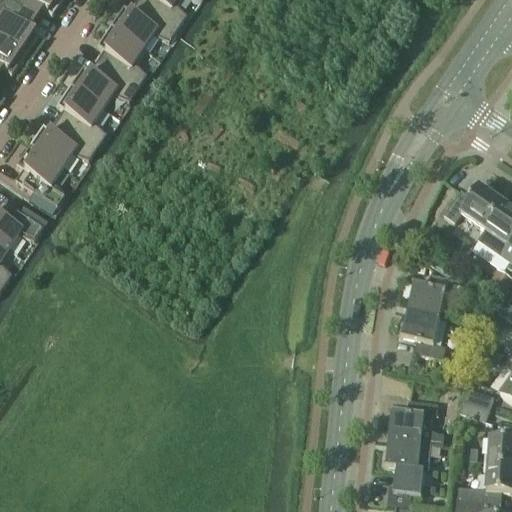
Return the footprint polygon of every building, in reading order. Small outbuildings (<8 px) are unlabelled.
[(2,0),(1,2),(34,24),(40,14),(50,21),(64,1),(61,0),(2,0)] [(139,0),(136,6),(177,34),(186,21),(173,8),(178,0),(139,0)] [(0,44),(23,61),(37,41),(27,34),(34,24),(1,2),(0,4),(0,44)] [(122,12),(109,32),(142,54),(151,41),(168,47),(177,34),(136,6),(129,16),(122,12)] [(102,56),(95,66),(136,94),(145,80),(133,68),(142,54),(109,32),(95,51),(102,56)] [(0,73),(0,74),(10,80),(23,61),(0,44),(0,73)] [(82,72),(68,91),(102,114),(111,100),(127,107),(136,94),(95,66),(88,76),(82,72)] [(62,115),(55,125),(96,153),(105,140),(93,127),(102,114),(68,91),(55,111),(62,115)] [(41,131),(28,151),(62,173),(71,160),(87,166),(96,153),(55,125),(48,136),(41,131)] [(50,210),(55,214),(65,200),(52,187),(62,173),(28,151),(15,171),(21,175),(14,186),(32,198),(50,210)] [(71,182),(68,190),(75,197),(82,188),(71,182)] [(461,220),(485,237),(504,209),(494,201),(496,198),(484,189),(482,193),(479,191),(470,204),(461,197),(443,222),(454,229),(461,220)] [(46,216),(50,210),(32,198),(28,204),(46,216)] [(0,249),(7,254),(16,240),(32,247),(42,233),(19,218),(1,206),(0,206),(0,249)] [(511,214),(504,209),(485,237),(478,247),(509,268),(511,264),(511,214)] [(46,227),(23,212),(19,218),(42,233),(46,227)] [(423,241),(435,248),(441,237),(428,230),(423,241)] [(0,292),(1,293),(10,280),(0,270),(0,264),(7,254),(0,249),(0,292)] [(451,267),(422,252),(415,264),(441,276),(440,278),(452,282),(455,272),(450,269),(451,267)] [(487,289),(504,300),(511,288),(511,284),(506,280),(501,287),(492,281),(487,289)] [(414,289),(407,316),(439,324),(445,297),(457,300),(460,288),(431,281),(429,293),(414,289)] [(413,359),(442,366),(445,353),(433,351),(439,324),(407,316),(401,344),(416,347),(413,359)] [(511,378),(511,381),(499,399),(511,407),(511,365),(508,363),(502,372),(511,378)] [(451,389),(464,392),(467,379),(454,375),(451,389)] [(460,406),(461,407),(489,417),(494,404),(465,394),(460,406)] [(460,406),(459,419),(485,428),(489,417),(461,407),(460,406)] [(391,417),(388,445),(428,449),(431,449),(443,450),(443,442),(430,437),(431,422),(436,423),(437,410),(408,407),(407,418),(391,417)] [(485,459),(484,469),(511,471),(511,444),(488,442),(487,460),(485,459)] [(388,445),(385,473),(397,474),(395,493),(389,492),(387,511),(395,511),(410,511),(411,502),(422,503),(425,477),(428,478),(431,449),(428,449),(388,445)] [(484,495),(452,493),(451,504),(497,509),(500,510),(501,498),(511,498),(511,471),(484,469),(483,479),(485,479),(484,495)]
